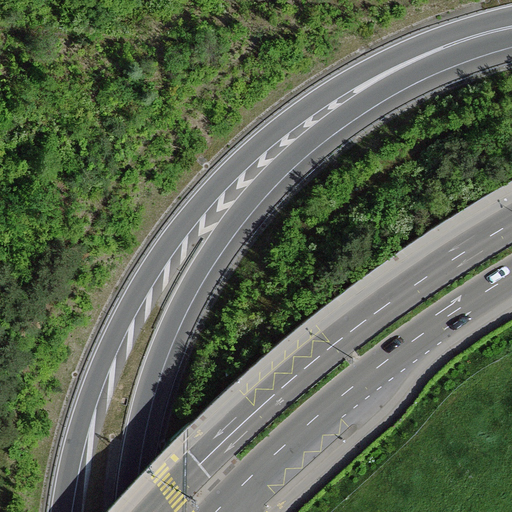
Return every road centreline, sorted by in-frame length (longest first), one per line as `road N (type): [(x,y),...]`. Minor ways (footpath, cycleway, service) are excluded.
road 1 (motorway): [(65,511),(86,405),(159,258),(216,189),(361,86)]
road 2 (motorway): [(128,511),(143,407),(179,308),(259,188),(361,86)]
road 3 (primary): [(511,224),(335,344),(155,511)]
road 4 (primary): [(231,502),(413,343),(511,275)]
road 5 (motorway): [(361,86),(417,58),(511,28)]
